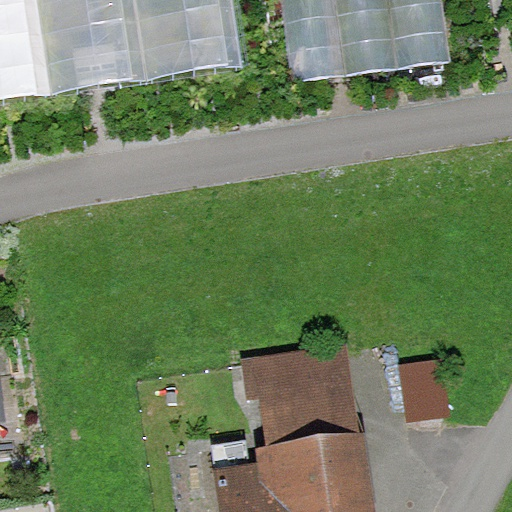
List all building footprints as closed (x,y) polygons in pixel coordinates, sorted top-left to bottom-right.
[(0,0),(0,104),(241,69),(231,0),(0,0)] [(439,0),(282,0),(294,83),(449,61),(439,0)] [(260,400),(267,448),(362,435),(349,347),(245,362),(250,402),(260,400)] [(0,430),(9,429),(0,362),(0,430)] [(447,364),(404,370),(411,424),(454,418),(447,364)] [(258,468),(214,475),(219,511),(378,511),(365,434),(362,435),(267,448),(257,449),(258,468)]
